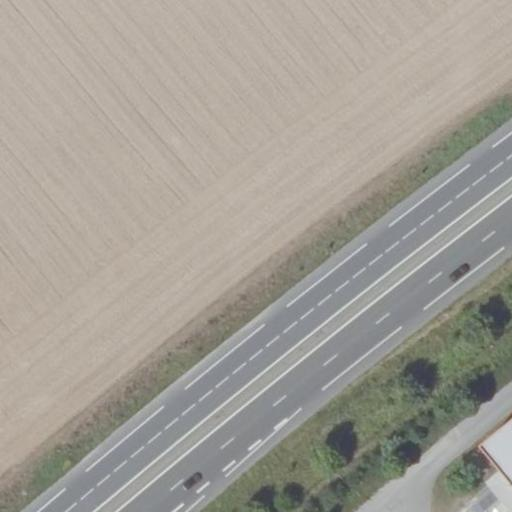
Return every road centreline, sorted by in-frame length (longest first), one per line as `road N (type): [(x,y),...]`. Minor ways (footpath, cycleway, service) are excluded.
road 1 (trunk): [(511,156),(67,511)]
road 2 (trunk): [(143,511),(511,219)]
